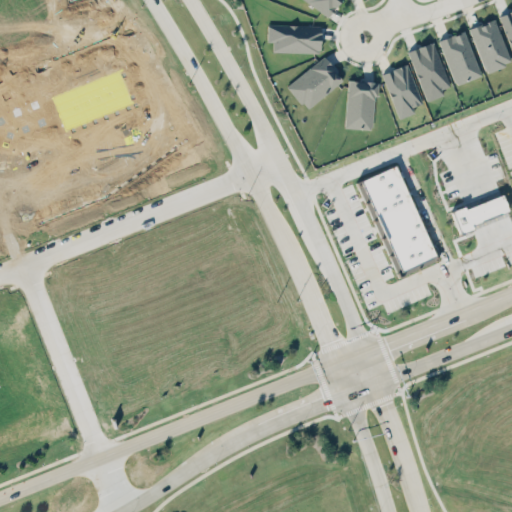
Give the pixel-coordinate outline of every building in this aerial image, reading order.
[(304,0),(327,16),(338,0),(304,0)] [(511,9),(498,15),(511,50),(511,9)] [(469,28),(485,72),(511,62),(494,18),(469,28)] [(320,25),(266,24),(266,41),(272,41),(271,51),(319,52),(320,25)] [(438,40),(455,85),(481,75),(464,30),(438,40)] [(408,50),(425,101),(443,95),(441,88),(449,85),(433,41),(408,50)] [(341,82),(325,57),(286,82),(302,108),(341,82)] [(381,73),(398,118),(414,112),(412,106),(422,102),(407,63),(381,73)] [(344,128),(373,129),(375,81),(347,79),(344,128)] [(358,180),(395,274),(433,259),(395,165),(358,180)] [(457,229),(507,212),(501,194),(451,211),(457,229)]
